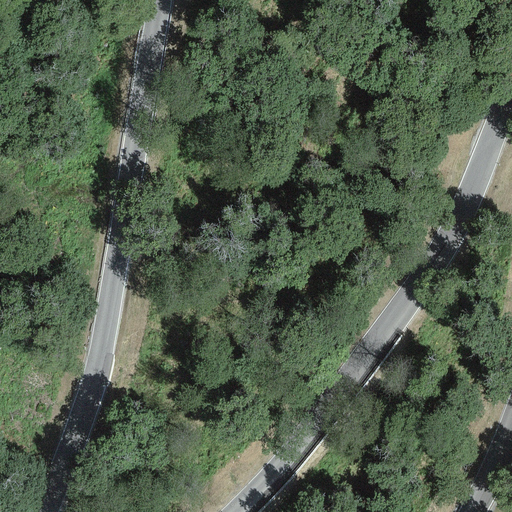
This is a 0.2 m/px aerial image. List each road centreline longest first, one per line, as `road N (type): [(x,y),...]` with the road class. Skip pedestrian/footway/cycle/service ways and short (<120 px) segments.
road 1 (tertiary): [(43,511),(101,341),(157,0)]
road 2 (tertiary): [(511,94),(459,215),(419,281),(285,461),(234,511)]
